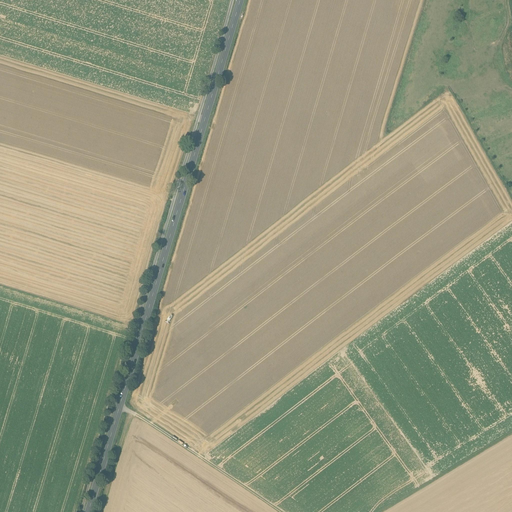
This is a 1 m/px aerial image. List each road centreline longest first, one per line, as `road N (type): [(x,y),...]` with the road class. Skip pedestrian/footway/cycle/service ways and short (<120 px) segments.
road 1 (primary): [(88,511),(240,0)]
road 2 (track): [(281,511),(112,405)]
road 3 (track): [(377,511),(511,430)]
